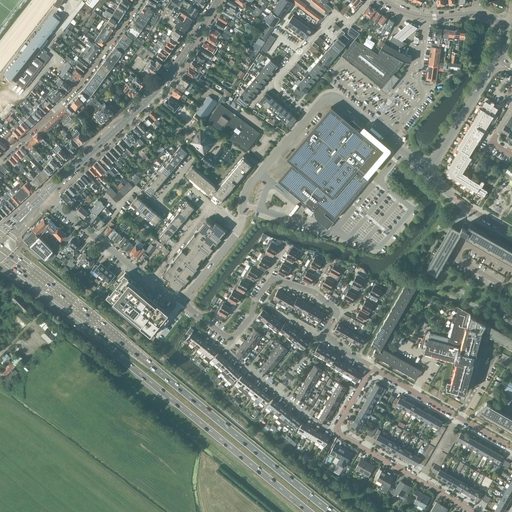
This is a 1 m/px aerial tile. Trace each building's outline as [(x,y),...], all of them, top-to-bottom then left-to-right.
[(86,3),(92,8),(99,0),(87,0),(86,2),(86,3)] [(190,25),(193,20),(178,10),(180,7),(182,3),(184,0),(170,0),(167,6),(164,11),(163,11),(161,13),(162,14),(160,17),(175,26),(184,33),(187,28),(188,29),(190,25)] [(189,3),(190,1),(188,0),(184,0),(182,3),(180,7),(185,11),(185,10),(195,16),(200,10),(189,3)] [(204,5),(196,0),(194,4),(202,9),(204,5)] [(243,9),(244,6),(243,6),(238,2),(238,3),(232,0),(229,0),(228,4),(232,6),(235,8),(237,5),(239,7),(239,8),(242,9),(243,9)] [(235,0),(236,0),(238,2),(243,6),(244,6),(247,8),(251,12),(253,13),(254,11),(253,10),(249,6),(247,5),(245,4),(247,1),(245,0),(235,0)] [(287,0),(281,0),(280,2),(289,8),(292,3),(287,0)] [(361,0),(352,0),(352,1),(351,3),(353,5),(352,7),(356,10),(363,1),(361,0)] [(83,1),(68,20),(71,22),(73,19),(77,14),(85,3),(83,1)] [(111,1),(110,3),(114,5),(125,13),(128,8),(120,3),(118,6),(111,1)] [(146,4),(155,10),(160,14),(161,12),(156,9),(157,7),(148,1),(147,3),(146,4)] [(280,2),(277,7),(286,12),(289,8),(280,2)] [(146,4),(144,8),(153,14),(154,12),(159,16),(160,14),(155,10),(146,4)] [(225,9),(240,18),(241,17),(241,16),(239,15),(241,13),(236,10),(227,4),(225,9)] [(125,13),(114,5),(113,7),(116,9),(114,12),(122,17),(125,13)] [(373,8),(372,8),(371,7),(371,6),(370,6),(369,5),(362,15),(364,17),(369,20),(374,14),(376,11),(376,10),(376,9),(374,8),(373,9),(373,8)] [(343,15),(350,8),(347,6),(341,13),(343,15)] [(254,11),(253,13),(258,17),(262,11),(257,7),(254,11)] [(277,7),(274,11),(283,17),(286,12),(277,7)] [(153,14),(144,8),(142,11),(150,17),(151,16),(155,19),(156,17),(153,14)] [(239,19),(240,18),(225,9),(222,13),(227,16),(227,17),(231,20),(232,20),(234,16),(235,17),(239,19)] [(106,10),(105,13),(111,17),(119,22),(122,17),(114,12),(113,14),(106,10)] [(142,11),(140,15),(148,21),(149,19),(152,21),(151,23),(154,25),(156,22),(153,20),(150,17),(142,11)] [(268,16),(277,22),(280,18),(275,14),(271,12),(268,16)] [(374,16),(368,24),(373,27),(382,15),(378,12),(374,17),(374,16)] [(110,19),(108,21),(108,22),(115,26),(116,26),(117,26),(118,24),(118,23),(119,22),(111,17),(105,13),(103,15),(110,19)] [(5,76),(7,77),(6,78),(7,79),(11,82),(13,79),(26,89),(50,57),(46,54),(47,52),(42,48),(48,40),(47,38),(62,19),(61,18),(57,15),(55,14),(54,15),(53,15),(5,76)] [(229,22),(231,20),(221,14),(218,19),(233,28),(234,26),(229,22)] [(289,21),(286,25),(291,28),(298,17),(294,14),(289,21)] [(137,19),(145,25),(148,28),(150,26),(146,24),(148,22),(139,15),(139,16),(138,15),(137,17),(137,18),(137,19)] [(266,15),(263,20),(273,27),(274,27),(277,22),(268,16),(266,15)] [(385,16),(383,15),(378,21),(373,27),(376,29),(380,23),(383,25),(388,19),(387,18),(387,17),(386,16),(385,16)] [(298,17),(291,28),(295,30),(302,20),(300,19),(298,17)] [(108,21),(103,18),(101,19),(105,22),(103,25),(112,31),(113,31),(113,30),(114,29),(114,28),(115,27),(108,22),(108,21)] [(137,19),(134,22),(143,29),(144,27),(147,29),(148,28),(145,25),(137,19)] [(390,19),(387,24),(386,24),(381,33),(384,35),(386,31),(389,32),(390,30),(395,22),(394,22),(394,21),(392,20),(390,19)] [(215,25),(214,27),(226,33),(231,37),(232,34),(227,30),(229,27),(226,25),(218,20),(216,21),(215,22),(216,23),(215,25)] [(302,20),(295,30),(299,33),(306,22),(302,20)] [(132,25),(132,26),(143,35),(145,33),(141,31),(143,29),(134,22),(133,23),(132,25)] [(306,22),(299,33),(303,36),(310,25),(306,22)] [(103,25),(100,23),(99,25),(101,27),(103,28),(102,31),(109,36),(109,35),(110,35),(111,34),(111,33),(112,31),(103,25)] [(310,25),(303,36),(307,38),(307,39),(308,37),(314,28),(310,25)] [(86,34),(89,30),(84,26),(81,30),(86,34)] [(129,30),(138,36),(139,34),(142,36),(143,35),(132,26),(129,30)] [(175,26),(172,31),(180,37),(181,35),(182,36),(184,33),(175,26)] [(172,31),(170,29),(165,27),(164,28),(168,31),(166,34),(169,35),(179,42),(180,39),(180,38),(180,37),(172,31)] [(211,30),(210,32),(210,33),(217,37),(218,38),(219,39),(219,38),(220,38),(221,36),(221,35),(221,34),(226,37),(227,37),(230,39),(231,37),(226,33),(214,27),(213,29),(212,29),(212,30),(211,30)] [(348,34),(355,39),(360,33),(356,30),(351,27),(348,30),(348,34)] [(441,48),(443,38),(441,38),(442,30),(439,29),(437,28),(437,29),(436,29),(435,33),(434,34),(434,35),(435,36),(435,37),(438,38),(438,39),(437,47),(441,48)] [(138,36),(129,30),(127,33),(138,42),(140,40),(136,38),(138,36)] [(345,33),(342,30),(337,36),(345,43),(349,39),(344,34),(345,33)] [(100,33),(96,31),(94,33),(96,34),(105,40),(106,41),(106,40),(107,39),(108,38),(108,37),(109,36),(102,31),(100,33)] [(393,36),(392,35),(392,36),(387,44),(384,43),(378,54),(355,40),(342,56),(383,89),(389,81),(392,83),(401,72),(398,70),(404,61),(411,62),(411,56),(410,56),(412,52),(408,50),(404,56),(401,54),(410,39),(395,31),(393,36)] [(167,38),(166,40),(175,46),(177,44),(178,42),(168,36),(163,32),(162,34),(167,38)] [(106,41),(105,40),(96,34),(94,37),(89,33),(87,35),(92,39),(95,41),(102,46),(104,44),(104,43),(105,42),(105,41),(106,41)] [(132,41),(138,46),(139,47),(141,45),(139,44),(133,39),(125,33),(122,38),(130,44),(132,41)] [(217,47),(221,41),(209,35),(208,37),(207,37),(206,37),(206,38),(206,39),(206,40),(211,43),(217,47)] [(367,38),(363,44),(371,49),(375,43),(370,39),(372,36),(369,35),(367,38)] [(346,44),(345,43),(337,36),(333,41),(342,49),(346,44)] [(87,40),(85,42),(89,44),(91,46),(99,52),(102,47),(94,42),(88,38),(87,40)] [(122,38),(119,42),(127,48),(130,44),(122,38)] [(166,40),(163,38),(162,40),(159,38),(159,39),(158,40),(163,43),(172,50),(173,49),(174,48),(175,46),(166,40)] [(259,38),(256,43),(262,46),(265,42),(259,38)] [(205,41),(202,46),(214,54),(218,48),(211,44),(211,45),(210,44),(211,43),(206,40),(205,41)] [(156,44),(160,47),(169,53),(170,53),(171,52),(171,51),(172,50),(163,43),(159,41),(156,44)] [(342,49),(333,41),(329,45),(331,47),(338,52),(339,53),(342,49)] [(116,46),(123,52),(127,48),(119,42),(116,46)] [(253,42),(251,45),(256,47),(256,48),(260,50),(261,47),(258,45),(256,43),(255,43),(253,42)] [(154,45),(159,49),(158,51),(167,58),(169,56),(169,55),(169,53),(160,47),(156,44),(155,43),(154,45)] [(86,48),(88,50),(96,55),(99,52),(89,44),(87,46),(88,46),(86,48)] [(148,49),(142,45),(136,54),(144,60),(148,54),(152,58),(155,55),(150,51),(148,49)] [(308,50),(311,52),(313,53),(316,49),(312,45),(308,50)] [(112,50),(120,57),(123,52),(116,46),(112,50)] [(150,51),(155,55),(164,61),(165,60),(166,60),(167,58),(158,51),(154,48),(152,50),(149,47),(148,49),(150,51)] [(215,55),(202,47),(199,52),(208,57),(212,60),(214,57),(215,55)] [(338,52),(331,47),(327,51),(335,57),(339,53),(338,52)] [(439,66),(441,48),(437,47),(431,47),(427,80),(436,81),(439,66)] [(96,55),(88,50),(87,52),(83,50),(82,51),(83,52),(93,59),(96,55)] [(120,57),(112,50),(109,55),(117,61),(120,57)] [(335,57),(327,51),(323,55),(331,62),(335,57)] [(90,64),(93,59),(83,52),(81,54),(84,56),(82,58),(90,64)] [(194,60),(203,65),(205,62),(209,64),(211,61),(198,53),(196,56),(196,57),(195,57),(194,58),(194,59),(194,60)] [(109,55),(106,59),(114,65),(117,61),(109,55)] [(327,66),(331,62),(323,55),(320,59),(327,66)] [(89,65),(79,57),(75,60),(86,69),(89,65)] [(154,61),(151,59),(151,60),(148,58),(146,61),(148,63),(145,67),(149,70),(148,72),(153,75),(155,73),(157,72),(158,71),(158,69),(157,69),(161,63),(156,59),(154,61)] [(106,59),(103,63),(111,70),(114,65),(106,59)] [(327,66),(320,59),(316,64),(324,70),(327,66)] [(86,69),(75,60),(73,64),(76,66),(75,67),(83,73),(86,69)] [(278,66),(271,60),(267,64),(275,70),(278,66)] [(190,66),(199,72),(202,74),(205,76),(206,75),(201,71),(202,71),(201,70),(203,67),(193,61),(192,61),(191,63),(191,64),(190,66)] [(450,65),(450,69),(451,69),(451,70),(451,71),(451,72),(452,73),(453,74),(454,74),(455,74),(456,74),(457,74),(458,73),(459,72),(459,71),(459,70),(460,70),(461,64),(456,64),(456,63),(451,62),(451,64),(450,64),(450,65)] [(103,63),(100,67),(107,74),(111,70),(103,63)] [(249,67),(245,64),(241,71),(245,73),(249,67)] [(275,70),(267,64),(263,68),(271,75),(275,70)] [(324,70),(316,64),(312,68),(320,75),(324,70)] [(100,67),(96,72),(104,79),(107,74),(100,67)] [(187,69),(186,71),(186,72),(209,87),(211,83),(206,81),(205,81),(200,78),(199,78),(201,75),(197,73),(197,72),(189,67),(189,68),(188,69),(187,69)] [(271,75),(263,68),(260,73),(267,79),(271,75)] [(320,75),(312,68),(309,73),(316,79),(320,75)] [(71,75),(77,79),(77,80),(82,75),(75,70),(73,72),(71,74),(71,75)] [(67,71),(61,78),(71,87),(77,79),(71,75),(71,74),(70,73),(67,71)] [(96,72),(93,77),(100,83),(104,79),(96,72)] [(267,79),(260,73),(256,77),(264,84),(267,79)] [(316,79),(309,73),(305,77),(313,83),(316,79)] [(129,77),(141,87),(142,87),(141,87),(142,86),(143,86),(145,84),(144,83),(145,83),(136,76),(135,78),(131,75),(129,77)] [(90,81),(97,88),(100,83),(93,77),(90,81)] [(264,84),(256,77),(252,82),(260,88),(264,84)] [(313,83),(305,77),(301,81),(309,88),(313,83)] [(455,77),(448,87),(449,88),(450,89),(455,81),(457,79),(455,77)] [(61,78),(58,82),(68,91),(71,87),(61,78)] [(189,86),(191,83),(183,78),(181,78),(180,80),(181,81),(179,83),(193,92),(194,90),(189,86)] [(131,79),(127,84),(137,92),(138,92),(140,90),(139,89),(141,88),(131,79)] [(97,88),(90,81),(86,86),(93,93),(97,88)] [(309,88),(301,81),(298,86),(305,92),(309,88)] [(61,85),(58,82),(56,84),(59,87),(58,89),(65,94),(68,91),(61,85)] [(260,88),(252,82),(248,86),(256,92),(260,88)] [(137,92),(127,84),(126,83),(122,89),(131,96),(132,94),(134,96),(135,95),(136,94),(137,93),(137,92)] [(192,93),(193,92),(179,83),(178,84),(177,84),(176,86),(176,87),(176,88),(184,93),(187,90),(192,93)] [(256,92),(248,86),(245,90),(252,97),(256,92)] [(305,92),(298,86),(294,90),(301,97),(305,92)] [(81,91),(88,98),(93,94),(86,87),(85,87),(81,91)] [(51,89),(52,90),(61,98),(65,94),(58,89),(56,91),(53,88),(53,89),(52,88),(51,89)] [(180,96),(185,100),(187,97),(175,88),(171,95),(178,100),(180,96)] [(48,94),(57,102),(61,98),(52,90),(51,91),(48,94)] [(252,97),(245,90),(241,95),(249,101),(252,97)] [(81,91),(77,95),(84,102),(88,98),(81,91)] [(270,96),(266,93),(258,102),(262,106),(264,104),(270,96)] [(41,96),(45,100),(52,106),(56,103),(49,96),(47,97),(43,94),(41,96)] [(77,95),(73,99),(80,106),(84,102),(77,95)] [(249,101),(241,95),(237,99),(236,98),(234,100),(239,105),(241,106),(243,104),(245,106),(249,101)] [(196,112),(205,119),(217,102),(208,96),(196,112)] [(275,100),(270,96),(264,104),(268,108),(275,100)] [(37,99),(41,103),(48,110),(52,106),(45,100),(43,101),(39,97),(37,99)] [(169,99),(166,102),(176,111),(181,105),(172,97),(170,99),(169,99)] [(450,169),(449,170),(447,169),(446,169),(445,169),(443,173),(452,178),(450,181),(453,183),(455,180),(467,188),(465,190),(468,192),(470,190),(482,197),(480,199),(482,200),(483,198),(488,191),(482,187),(484,183),(485,183),(485,182),(484,182),(483,181),(482,181),(481,181),(480,184),(468,177),(470,174),(465,171),(473,158),(469,156),(471,154),(472,154),(481,139),(480,138),(484,131),(488,134),(489,132),(486,130),(494,119),(496,120),(498,117),(496,116),(501,107),(497,104),(496,104),(496,105),(495,107),(493,106),(494,104),(495,103),(494,103),(494,102),(493,102),(493,101),(492,101),(492,102),(491,102),(490,104),(489,103),(490,101),(490,100),(490,99),(486,97),(480,106),(478,105),(476,108),(478,109),(471,121),(469,119),(467,121),(470,123),(469,125),(466,123),(465,125),(468,127),(461,138),(458,137),(456,140),(459,141),(454,149),(457,151),(447,166),(447,167),(448,167),(450,169)] [(73,99),(69,103),(76,110),(80,106),(73,99)] [(105,121),(106,120),(108,118),(100,109),(99,109),(99,108),(96,104),(92,100),(89,103),(90,104),(87,107),(90,109),(89,110),(92,108),(93,107),(94,109),(97,112),(94,115),(97,117),(95,119),(98,122),(100,121),(102,123),(104,123),(105,121)] [(279,104),(275,100),(268,108),(273,111),(279,104)] [(37,107),(38,108),(44,114),(48,110),(41,103),(39,105),(35,101),(33,103),(37,107)] [(99,109),(100,109),(108,118),(110,116),(111,116),(113,114),(113,113),(111,110),(113,109),(110,105),(108,107),(106,104),(103,107),(99,102),(98,102),(96,104),(99,108),(99,109)] [(76,110),(69,103),(65,107),(72,114),(76,110)] [(283,108),(279,104),(273,111),(277,115),(283,108)] [(30,107),(33,110),(41,117),(44,114),(38,108),(36,110),(31,105),(30,107)] [(207,121),(246,150),(259,133),(235,116),(236,114),(233,113),(233,114),(220,105),(207,121)] [(283,176),(278,181),(283,185),(285,187),(285,186),(291,192),(293,193),(295,195),(294,195),(296,196),(297,196),(304,202),(306,204),(306,205),(307,205),(308,206),(313,210),(314,209),(315,207),(318,204),(324,209),(324,210),(328,213),(330,215),(335,219),(339,214),(341,212),(345,207),(343,205),(367,177),(366,176),(372,169),(372,170),(373,170),(374,170),(375,170),(375,169),(375,168),(376,168),(376,167),(375,167),(375,166),(387,152),(387,151),(387,150),(387,149),(387,148),(386,148),(352,119),(350,123),(347,121),(338,113),(336,111),(331,107),(327,112),(325,114),(312,129),(311,131),(303,141),(302,140),(301,142),(293,152),(291,150),(290,152),(285,157),(287,159),(293,164),(291,166),(284,174),(282,176),(283,176)] [(64,108),(42,128),(46,133),(57,123),(58,123),(69,113),(64,108)] [(288,111),(283,108),(277,115),(281,119),(288,111)] [(41,117),(33,110),(29,113),(31,115),(37,121),(41,117)] [(156,119),(159,116),(153,110),(149,114),(155,120),(154,121),(155,122),(158,126),(161,123),(156,119)] [(292,115),(288,111),(281,119),(286,123),(292,115)] [(26,114),(27,114),(26,113),(24,115),(34,124),(37,121),(31,115),(29,117),(26,114)] [(27,118),(24,115),(21,118),(24,121),(30,127),(34,124),(27,118)] [(142,121),(146,124),(148,126),(154,121),(153,120),(148,115),(142,121)] [(297,119),(292,115),(286,123),(290,126),(297,119)] [(11,116),(8,120),(10,122),(12,120),(15,123),(15,124),(17,125),(15,127),(16,129),(22,135),(26,132),(20,125),(11,116)] [(23,122),(20,125),(26,132),(29,128),(23,122)] [(140,123),(137,126),(146,136),(148,135),(145,132),(147,130),(140,123)] [(146,136),(137,126),(133,129),(140,137),(142,135),(146,139),(147,138),(146,136)] [(509,131),(510,130),(505,127),(505,126),(501,132),(508,135),(510,131),(509,131)] [(12,132),(18,138),(22,135),(16,129),(15,127),(11,131),(12,132)] [(42,128),(38,132),(42,137),(46,133),(42,128)] [(78,130),(73,135),(75,137),(73,139),(79,146),(82,143),(83,143),(86,140),(89,137),(83,131),(80,133),(78,130)] [(201,130),(190,143),(201,151),(204,154),(212,146),(211,145),(214,142),(211,139),(213,137),(213,135),(211,134),(212,134),(212,133),(209,131),(209,132),(207,131),(206,131),(204,133),(201,130)] [(4,137),(12,145),(16,140),(15,138),(16,137),(13,134),(10,131),(4,137)] [(138,139),(131,131),(128,134),(126,135),(126,136),(123,138),(130,146),(136,141),(141,145),(144,143),(139,138),(138,139)] [(38,132),(33,137),(38,141),(39,142),(41,140),(42,141),(45,145),(47,143),(42,137),(38,132)] [(75,149),(78,147),(70,139),(71,138),(67,134),(63,137),(67,141),(69,143),(66,146),(73,153),(76,150),(75,149)] [(38,141),(33,137),(28,141),(32,146),(38,141)] [(117,144),(125,153),(128,151),(128,152),(131,149),(122,140),(117,144)] [(23,146),(36,159),(40,155),(28,142),(23,146)] [(114,149),(117,153),(121,157),(122,157),(124,157),(124,156),(126,158),(127,156),(118,146),(117,144),(116,144),(115,144),(114,146),(113,148),(114,149)] [(54,149),(64,160),(65,159),(66,159),(68,158),(68,157),(61,149),(62,149),(58,145),(55,147),(54,149)] [(188,152),(181,146),(176,151),(184,157),(188,152)] [(23,147),(19,150),(24,155),(28,152),(23,147)] [(118,162),(121,166),(123,164),(120,160),(122,159),(112,148),(108,152),(118,162)] [(64,160),(54,149),(52,150),(56,154),(54,156),(61,163),(63,162),(63,161),(64,160)] [(202,160),(200,163),(203,165),(208,169),(210,166),(213,168),(217,163),(214,161),(215,159),(217,160),(224,152),(220,149),(212,160),(212,159),(206,155),(205,155),(202,160)] [(19,150),(15,153),(20,159),(24,155),(19,150)] [(184,157),(176,151),(172,156),(180,162),(184,157)] [(121,166),(118,162),(108,152),(105,155),(114,166),(116,164),(119,167),(121,166)] [(15,153),(12,157),(17,162),(20,159),(15,153)] [(180,162),(172,156),(170,154),(166,159),(176,167),(180,162)] [(52,156),(47,161),(54,169),(57,167),(58,167),(60,166),(59,166),(60,165),(60,164),(52,156)] [(104,156),(100,159),(107,167),(109,168),(110,170),(114,167),(111,164),(104,156)] [(17,162),(12,157),(8,160),(13,165),(17,162)] [(147,157),(142,161),(146,165),(151,161),(147,157)] [(251,165),(244,158),(218,189),(192,167),(186,174),(219,203),(251,165)] [(107,174),(109,172),(113,176),(115,175),(113,173),(109,168),(107,167),(100,159),(97,162),(107,174)] [(176,167),(166,159),(162,164),(171,171),(176,167)] [(54,169),(47,161),(44,163),(46,166),(44,168),(50,174),(50,173),(51,173),(53,172),(53,171),(54,169)] [(94,168),(101,176),(105,173),(96,163),(92,166),(94,168)] [(158,168),(167,176),(171,171),(162,164),(158,168)] [(88,170),(95,177),(97,179),(99,178),(102,181),(104,180),(98,174),(92,167),(88,170)] [(156,175),(163,181),(167,176),(158,168),(154,173),(156,175)] [(44,169),(40,172),(46,179),(49,176),(49,175),(44,169)] [(97,189),(99,187),(96,183),(93,180),(95,178),(88,170),(84,174),(91,182),(92,182),(97,188),(97,189)] [(42,182),(46,179),(40,172),(36,176),(42,182)] [(83,175),(79,178),(87,187),(90,185),(91,187),(94,191),(97,188),(92,182),(91,183),(83,175)] [(163,181),(156,175),(152,179),(159,186),(163,181)] [(42,182),(36,176),(33,179),(39,186),(42,182)] [(79,178),(75,182),(84,191),(90,197),(91,196),(85,189),(87,187),(79,178)] [(155,191),(159,186),(152,179),(150,178),(146,183),(155,191)] [(39,186),(33,179),(29,183),(35,189),(39,186)] [(35,189),(29,183),(28,182),(25,184),(21,181),(20,183),(30,194),(35,189)] [(75,182),(72,185),(78,192),(80,190),(82,193),(84,191),(75,182)] [(25,198),(29,194),(23,187),(20,183),(17,186),(16,187),(25,198)] [(155,191),(146,183),(142,188),(151,196),(155,191)] [(76,194),(78,192),(72,185),(67,189),(75,197),(75,196),(78,200),(80,199),(77,195),(76,194)] [(12,191),(15,194),(22,201),(25,198),(16,187),(12,191)] [(397,187),(394,190),(401,196),(404,193),(397,187)] [(63,193),(71,201),(74,202),(77,200),(68,191),(67,189),(63,193)] [(15,194),(12,191),(11,190),(7,193),(8,194),(11,197),(18,205),(22,201),(15,194)] [(7,201),(14,208),(18,205),(11,197),(8,194),(7,193),(3,197),(4,198),(7,201)] [(74,202),(71,201),(63,193),(62,194),(61,194),(59,195),(59,196),(59,197),(63,201),(67,205),(75,211),(76,211),(79,207),(75,203),(74,202)] [(142,201),(137,197),(131,204),(136,208),(142,201)] [(4,198),(0,201),(10,212),(14,208),(7,201),(4,198)] [(87,211),(81,206),(77,212),(84,218),(90,223),(101,210),(105,206),(102,204),(103,203),(99,200),(98,199),(94,203),(96,205),(91,209),(90,208),(87,211)] [(190,213),(195,208),(185,200),(181,205),(190,213)] [(0,204),(2,206),(0,207),(0,208),(6,215),(10,212),(0,201),(0,204)] [(147,205),(142,201),(136,208),(141,212),(147,205)] [(321,224),(327,229),(335,219),(330,215),(328,213),(318,204),(314,209),(314,211),(314,214),(315,216),(316,219),(318,222),(321,224)] [(152,209),(147,205),(141,212),(146,216),(152,209)] [(190,213),(181,205),(177,210),(186,218),(190,213)] [(157,213),(152,209),(146,216),(150,221),(157,213)] [(186,218),(177,210),(173,214),(182,223),(186,218)] [(103,217),(99,213),(91,223),(95,227),(101,219),(103,217)] [(162,217),(157,213),(150,221),(155,225),(162,217)] [(182,223),(173,214),(169,219),(178,227),(182,223)] [(32,230),(33,230),(31,231),(38,238),(39,237),(48,229),(52,234),(52,233),(60,242),(66,236),(66,235),(66,234),(65,233),(64,233),(61,230),(61,229),(60,228),(59,228),(58,227),(57,228),(57,227),(52,221),(54,219),(52,217),(50,219),(49,218),(49,219),(47,217),(45,219),(46,219),(45,220),(44,218),(44,219),(43,219),(41,220),(41,221),(39,223),(38,223),(37,224),(37,225),(35,227),(34,227),(33,228),(33,229),(32,230)] [(226,231),(208,217),(161,278),(178,291),(226,231)] [(95,227),(99,230),(105,222),(101,219),(95,227)] [(121,235),(122,233),(131,221),(129,219),(121,229),(121,228),(118,231),(119,232),(118,233),(113,240),(115,241),(115,242),(116,242),(117,242),(118,243),(123,236),(121,235)] [(178,227),(169,219),(165,224),(174,232),(178,227)] [(114,224),(111,222),(108,226),(109,226),(104,232),(106,234),(108,236),(108,235),(108,236),(114,229),(112,228),(114,224)] [(463,227),(462,227),(460,230),(454,227),(451,226),(446,235),(443,240),(426,270),(427,270),(428,271),(430,272),(437,276),(457,240),(458,241),(461,235),(460,235),(461,234),(467,237),(466,239),(471,242),(472,240),(473,241),(474,241),(473,242),(478,245),(479,244),(481,245),(480,246),(485,249),(486,248),(488,249),(487,250),(492,253),(493,252),(495,253),(494,254),(499,257),(500,256),(502,257),(501,258),(506,261),(507,260),(509,261),(508,262),(511,264),(511,249),(498,241),(497,240),(486,234),(483,233),(469,225),(465,223),(463,227)] [(174,232),(165,224),(161,229),(170,237),(174,232)] [(113,240),(118,233),(117,232),(118,230),(116,229),(115,230),(114,230),(109,236),(110,237),(110,238),(111,238),(112,238),(113,240)] [(170,237),(161,229),(156,234),(166,242),(170,237)] [(39,237),(38,238),(31,231),(31,232),(30,231),(28,233),(23,238),(47,259),(53,252),(52,251),(53,251),(39,237),(39,238),(39,237)] [(129,240),(125,237),(119,244),(123,247),(129,240)] [(136,245),(136,244),(138,243),(139,241),(137,239),(133,244),(129,240),(123,247),(130,253),(136,245)] [(166,255),(170,251),(155,239),(147,250),(139,260),(143,263),(156,247),(166,255)] [(71,240),(63,250),(65,252),(68,248),(70,250),(75,243),(75,242),(73,240),(72,241),(71,240)] [(271,243),(268,248),(276,252),(278,247),(276,246),(278,244),(272,240),(271,243)] [(75,243),(70,250),(73,252),(70,255),(71,257),(79,247),(79,246),(79,245),(77,243),(76,244),(75,243)] [(139,260),(147,250),(144,248),(142,247),(141,248),(136,244),(136,245),(130,253),(139,260)] [(291,249),(288,254),(296,258),(298,253),(299,254),(301,250),(293,246),(291,249)] [(273,257),(276,252),(268,248),(265,252),(266,252),(264,255),(270,258),(271,255),(273,257)] [(81,259),(85,263),(90,255),(86,252),(81,259)] [(260,262),(268,266),(269,267),(271,264),(270,263),(270,262),(268,260),(270,258),(264,255),(262,253),(258,261),(260,262)] [(314,253),(310,260),(320,266),(323,261),(322,261),(324,258),(314,253)] [(293,263),(296,258),(288,254),(285,258),(288,260),(286,262),(292,265),(293,263)] [(90,255),(85,263),(89,266),(95,259),(90,255)] [(68,268),(75,259),(72,258),(71,259),(66,265),(68,268)] [(77,261),(75,259),(68,268),(70,269),(74,264),(75,265),(77,261)] [(310,260),(306,267),(308,268),(314,272),(315,269),(317,270),(318,269),(320,270),(321,267),(320,266),(310,260)] [(260,262),(257,268),(260,270),(261,268),(265,271),(268,266),(260,262)] [(288,272),(290,268),(292,269),(294,266),(292,265),(286,262),(285,264),(283,263),(280,268),(288,272)] [(100,275),(105,267),(101,264),(98,267),(95,265),(91,270),(94,272),(95,271),(100,275)] [(334,264),(332,268),(342,274),(344,269),(334,264)] [(104,278),(110,271),(110,270),(108,269),(105,267),(100,275),(104,278)] [(257,276),(260,271),(259,271),(260,270),(257,268),(256,269),(252,267),(249,271),(257,276)] [(288,272),(280,268),(277,272),(278,273),(277,276),(284,278),(285,277),(286,278),(289,273),(288,272)] [(302,274),(313,281),(315,278),(314,277),(315,275),(313,274),(314,272),(308,268),(307,271),(305,270),(302,274)] [(342,274),(332,268),(330,268),(329,271),(330,272),(329,273),(331,274),(330,277),(338,281),(342,274)] [(108,284),(110,286),(114,281),(112,279),(115,275),(110,271),(104,278),(109,282),(108,284)] [(249,271),(245,278),(251,282),(253,283),(254,280),(255,279),(256,279),(258,276),(257,276),(249,271)] [(353,281),(361,285),(362,286),(364,283),(363,282),(365,278),(358,274),(358,273),(353,281)] [(110,293),(106,297),(113,302),(114,301),(142,324),(141,325),(142,326),(146,330),(149,332),(151,334),(154,336),(156,333),(154,331),(161,323),(163,319),(169,313),(169,312),(166,310),(162,306),(164,304),(163,305),(162,304),(163,303),(161,301),(160,301),(130,276),(129,278),(125,274),(122,278),(122,279),(110,293)] [(313,281),(302,274),(298,282),(304,284),(305,282),(309,284),(310,283),(312,284),(313,281)] [(240,279),(237,283),(248,289),(250,286),(248,285),(251,282),(245,278),(243,277),(242,280),(240,279)] [(338,281),(330,277),(329,279),(326,278),(324,282),(324,283),(333,288),(338,281)] [(359,290),(361,285),(353,281),(351,285),(350,288),(355,291),(356,289),(359,290)] [(333,288),(324,283),(324,282),(322,282),(321,285),(322,286),(321,287),(331,293),(333,288)] [(420,374),(422,371),(382,348),(416,287),(412,285),(413,284),(412,284),(411,285),(407,282),(405,286),(403,289),(371,345),(376,348),(374,352),(378,355),(377,357),(416,379),(419,374),(420,374)] [(237,283),(234,289),(242,294),(242,292),(244,293),(247,289),(248,289),(237,283)] [(374,286),(371,291),(379,295),(381,291),(378,289),(374,286)] [(354,293),(355,291),(350,288),(348,290),(345,295),(353,299),(356,295),(354,293)] [(234,289),(230,295),(238,299),(242,294),(234,289)] [(278,290),(274,298),(278,301),(283,293),(278,290)] [(375,302),(379,295),(371,291),(368,295),(371,297),(369,299),(375,302)] [(284,294),(283,293),(278,301),(277,303),(281,305),(282,305),(287,296),(284,294)] [(288,293),(287,296),(282,305),(286,308),(287,306),(292,298),(293,299),(294,297),(292,295),(288,293)] [(16,295),(11,300),(18,306),(21,309),(25,313),(29,308),(25,305),(27,303),(26,302),(24,300),(23,302),(20,299),(22,297),(19,295),(17,296),(16,295)] [(228,300),(231,302),(233,303),(236,304),(238,299),(230,295),(228,300)] [(353,299),(345,295),(343,299),(351,304),(353,299)] [(292,308),(293,306),(296,301),(296,300),(297,298),(294,297),(293,299),(292,298),(287,306),(292,308)] [(298,297),(297,298),(296,300),(296,301),(293,306),(297,309),(302,301),(301,300),(301,299),(298,297)] [(363,305),(371,309),(373,305),(375,302),(369,299),(368,302),(366,300),(363,305)] [(223,300),(219,307),(228,312),(231,308),(224,304),(226,301),(223,300)] [(297,309),(302,311),(306,304),(303,302),(302,301),(297,309)] [(306,304),(302,311),(306,314),(310,306),(309,305),(306,304)] [(368,314),(371,309),(363,305),(360,310),(363,311),(361,313),(367,316),(368,314)] [(306,314),(310,316),(315,309),(312,307),(310,306),(306,314)] [(228,312),(219,307),(216,311),(212,309),(210,312),(221,321),(225,316),(225,317),(228,312)] [(511,337),(499,330),(497,329),(495,328),(496,327),(489,323),(489,322),(490,318),(482,316),(481,320),(458,307),(456,317),(453,316),(451,321),(454,322),(450,338),(425,332),(425,333),(425,336),(429,337),(425,349),(424,354),(430,355),(454,362),(455,362),(455,360),(457,361),(451,384),(447,383),(446,388),(447,389),(446,392),(455,394),(458,395),(459,391),(465,392),(466,391),(467,384),(469,376),(472,366),(473,362),(475,363),(477,355),(475,355),(476,353),(477,349),(479,340),(480,337),(481,334),(485,335),(486,335),(486,334),(490,335),(490,337),(495,338),(494,340),(495,339),(499,341),(499,342),(503,343),(503,345),(503,344),(508,346),(507,347),(508,347),(511,348),(511,349),(511,350),(511,349),(511,337)] [(261,321),(262,320),(267,313),(263,309),(260,314),(257,318),(261,321)] [(314,321),(315,319),(319,311),(318,310),(315,309),(310,316),(309,319),(314,321)] [(319,311),(315,319),(319,322),(321,318),(323,319),(325,314),(324,314),(320,312),(319,311)] [(367,316),(361,313),(359,312),(356,317),(358,318),(357,320),(363,323),(367,316)] [(12,321),(21,330),(29,321),(20,313),(12,321)] [(262,320),(266,323),(271,316),(267,313),(262,320)] [(269,327),(270,326),(275,319),(271,316),(266,323),(267,324),(266,325),(269,327)] [(270,326),(274,329),(279,322),(275,319),(270,326)] [(278,333),(280,331),(279,331),(283,325),(279,322),(274,329),(278,333)] [(289,325),(286,322),(285,323),(283,325),(279,331),(280,331),(283,334),(289,327),(290,328),(292,326),(290,324),(289,325)] [(334,331),(339,334),(344,324),(343,323),(342,325),(338,324),(334,331)] [(339,334),(343,336),(349,327),(344,324),(339,334)] [(283,334),(287,337),(293,330),(290,328),(289,327),(283,334)] [(343,336),(348,339),(352,331),(353,329),(349,327),(343,336)] [(41,336),(49,343),(55,337),(47,329),(41,336)] [(254,329),(252,332),(253,333),(252,334),(259,339),(262,335),(255,330),(254,329)] [(297,331),(294,329),(287,337),(291,340),(297,333),(298,334),(299,333),(300,332),(298,330),(297,331)] [(348,339),(352,341),(356,334),(352,331),(348,339)] [(0,345),(2,348),(9,341),(1,332),(0,332),(0,345)] [(192,332),(186,340),(190,343),(197,335),(196,334),(192,332)] [(298,334),(297,333),(291,340),(290,342),(294,345),(295,343),(301,336),(302,335),(299,333),(298,334)] [(359,335),(356,334),(352,341),(356,344),(362,334),(360,333),(359,335)] [(249,338),(256,343),(259,339),(252,334),(251,335),(249,338)] [(362,334),(356,344),(361,347),(365,339),(362,337),(364,335),(362,334)] [(201,338),(198,336),(197,335),(190,343),(194,346),(201,338)] [(301,336),(295,343),(299,346),(305,339),(306,340),(308,338),(306,337),(305,337),(302,335),(301,336)] [(201,338),(194,346),(198,350),(205,342),(204,341),(201,338)] [(246,341),(245,342),(252,347),(256,343),(249,338),(246,341)] [(246,341),(244,339),(243,341),(244,342),(241,345),(249,351),(252,347),(245,342),(246,341)] [(305,339),(299,346),(304,350),(309,343),(306,340),(305,339)] [(198,350),(202,353),(209,345),(206,342),(205,342),(198,350)] [(279,343),(275,347),(284,354),(287,350),(279,343)] [(319,346),(318,346),(314,353),(319,356),(323,348),(324,349),(325,347),(323,345),(323,346),(319,344),(319,346)] [(209,345),(202,353),(206,356),(213,348),(212,347),(209,345)] [(239,348),(240,349),(239,350),(246,355),(249,351),(241,345),(239,348)] [(284,354),(275,347),(274,348),(274,349),(276,350),(274,352),(281,358),(282,356),(283,357),(284,355),(284,354)] [(206,356),(204,358),(209,362),(217,351),(214,349),(213,348),(206,356)] [(319,356),(323,358),(327,351),(324,349),(323,348),(319,356)] [(236,354),(243,359),(246,355),(239,350),(236,354)] [(332,350),(331,352),(328,350),(327,351),(323,358),(327,361),(332,353),(333,354),(334,352),(332,350)] [(274,352),(271,356),(278,362),(281,358),(274,352)] [(222,356),(221,356),(219,353),(211,360),(215,364),(222,356)] [(327,361),(332,363),(335,358),(336,356),(333,354),(332,353),(327,361)] [(7,354),(0,360),(0,364),(2,366),(8,359),(9,360),(11,357),(7,354)] [(215,364),(219,367),(226,360),(223,357),(222,356),(215,364)] [(271,356),(268,360),(275,366),(278,362),(271,356)] [(338,360),(335,358),(332,363),(330,365),(335,368),(339,360),(338,360)] [(226,360),(219,367),(223,371),(230,363),(229,363),(226,360)] [(268,360),(264,364),(271,370),(275,366),(268,360)] [(335,368),(339,371),(344,363),(341,361),(339,360),(335,368)] [(223,371),(227,374),(234,367),(231,364),(230,363),(223,371)] [(348,365),(347,365),(344,363),(339,371),(344,373),(348,365)] [(271,370),(264,364),(261,368),(268,374),(271,370)] [(312,370),(319,374),(322,369),(314,365),(312,370)] [(353,368),(349,366),(348,365),(344,373),(343,375),(347,378),(353,368)] [(234,367),(227,374),(224,377),(228,380),(230,378),(237,371),(236,370),(234,367)] [(357,368),(356,370),(353,368),(347,378),(352,380),(357,370),(358,371),(359,370),(360,369),(357,368)] [(14,369),(4,379),(7,382),(17,372),(14,369)] [(309,374),(317,378),(319,374),(312,370),(309,374)] [(357,370),(352,380),(356,383),(362,373),(362,372),(359,370),(358,371),(357,370)] [(237,371),(230,378),(228,380),(232,384),(241,374),(238,371),(237,371)] [(314,383),(317,378),(309,374),(307,378),(314,383)] [(236,383),(240,386),(246,378),(245,378),(242,375),(236,383)] [(246,378),(240,386),(238,389),(242,392),(250,382),(247,379),(246,378)] [(307,378),(304,383),(312,387),(314,389),(317,384),(314,383),(307,378)] [(250,382),(242,392),(246,395),(248,393),(254,385),(253,384),(250,382)] [(304,383),(302,387),(309,392),(312,387),(304,383)] [(336,388),(344,392),(347,388),(339,383),(336,388)] [(376,383),(373,389),(380,393),(379,394),(383,395),(384,394),(380,392),(383,387),(376,383)] [(248,393),(252,396),(258,388),(255,386),(254,385),(248,393)] [(309,392),(302,387),(299,392),(307,396),(309,392)] [(262,391),(261,390),(258,388),(252,396),(256,399),(262,391)] [(341,397),(344,392),(336,388),(334,392),(341,397)] [(373,389),(370,394),(377,398),(376,399),(380,401),(381,399),(377,397),(379,394),(380,393),(373,389)] [(256,399),(260,402),(266,394),(263,392),(262,391),(256,399)] [(307,396),(299,392),(296,396),(304,401),(307,396)] [(331,397),(340,402),(342,399),(341,398),(341,397),(334,392),(331,397)] [(266,394),(260,402),(264,406),(271,398),(266,394)] [(370,394),(367,399),(374,403),(373,404),(377,406),(378,404),(374,402),(376,399),(377,398),(370,394)] [(340,402),(331,397),(329,401),(336,406),(337,404),(339,405),(340,402)] [(397,405),(400,407),(401,407),(405,400),(400,397),(399,399),(396,404),(395,404),(393,407),(395,408),(397,405)] [(267,407),(271,411),(277,403),(273,399),(267,407)] [(367,399),(364,404),(371,408),(370,409),(374,411),(375,409),(371,407),(373,404),(374,403),(367,399)] [(401,407),(400,407),(398,410),(400,411),(402,408),(405,410),(406,410),(410,403),(405,400),(401,407)] [(329,401),(326,406),(334,410),(336,406),(329,401)] [(491,404),(487,402),(476,411),(484,416),(511,431),(511,419),(489,406),(490,405),(491,404)] [(281,406),(280,405),(277,403),(271,411),(275,414),(281,406)] [(405,410),(404,413),(405,414),(407,411),(411,413),(412,413),(416,406),(410,403),(406,410),(405,410)] [(364,404),(361,410),(368,414),(367,415),(371,416),(372,415),(368,413),(370,409),(371,408),(364,404)] [(275,414),(279,417),(285,409),(282,407),(281,406),(275,414)] [(326,406),(324,410),(331,414),(334,410),(326,406)] [(413,414),(416,416),(417,416),(421,409),(416,406),(412,413),(411,413),(409,416),(411,417),(413,414)] [(289,412),(288,411),(285,409),(279,417),(283,420),(289,412)] [(418,417),(421,419),(422,419),(426,412),(421,409),(417,416),(416,416),(414,419),(416,420),(418,417)] [(324,410),(321,414),(329,419),(331,414),(324,410)] [(361,410),(358,415),(365,419),(364,420),(368,421),(369,420),(365,418),(367,415),(368,414),(361,410)] [(289,412),(283,420),(281,423),(285,426),(287,423),(293,415),(290,413),(289,412)] [(427,422),(431,415),(426,412),(422,419),(421,419),(419,422),(421,423),(423,420),(426,422),(427,422)] [(329,419),(321,414),(318,419),(326,424),(329,419)] [(297,419),(296,418),(293,415),(287,423),(291,427),(297,419)] [(358,415),(355,420),(362,424),(361,425),(365,427),(366,425),(362,423),(364,420),(365,419),(358,415)] [(427,422),(426,422),(425,425),(426,426),(428,423),(431,425),(432,425),(436,418),(431,415),(427,422)] [(432,425),(431,425),(430,428),(431,429),(433,426),(438,428),(438,427),(440,424),(442,421),(436,418),(432,425)] [(297,419),(291,427),(295,430),(301,422),(298,419),(297,419)] [(362,424),(355,420),(352,425),(359,429),(358,430),(362,432),(363,430),(359,428),(361,425),(362,424)] [(297,432),(302,434),(307,425),(306,425),(302,423),(297,432)] [(302,434),(307,437),(312,428),(308,426),(307,425),(302,434)] [(316,430),(315,430),(312,428),(307,437),(311,439),(316,430)] [(311,439),(315,442),(320,433),(317,431),(316,430),(311,439)] [(462,442),(466,435),(461,432),(459,435),(458,438),(456,441),(456,440),(454,442),(456,443),(458,440),(461,442),(462,442)] [(325,436),(324,435),(320,433),(315,442),(320,444),(325,436)] [(375,441),(380,444),(384,437),(385,438),(387,434),(385,433),(383,437),(379,434),(376,439),(375,441)] [(463,443),(467,445),(471,438),(466,435),(462,442),(461,442),(460,445),(461,446),(463,443)] [(325,436),(320,444),(318,447),(322,449),(323,448),(324,448),(324,447),(330,438),(326,436),(325,436)] [(384,437),(380,444),(385,447),(389,440),(390,441),(392,437),(390,436),(388,440),(385,438),(384,437)] [(469,446),(472,448),(473,448),(477,441),(471,438),(467,445),(465,448),(467,449),(469,446)] [(395,443),(395,444),(397,440),(395,439),(394,443),(390,441),(389,440),(385,447),(391,450),(395,443)] [(474,449),(477,451),(478,451),(482,444),(477,441),(473,448),(472,448),(470,451),(472,452),(474,449)] [(400,446),(401,447),(402,443),(401,442),(399,445),(395,444),(395,443),(391,450),(396,453),(400,446)] [(352,454),(335,444),(330,454),(340,459),(337,465),(344,468),(347,463),(352,454)] [(479,452),(482,454),(483,454),(487,447),(482,444),(478,451),(477,451),(475,454),(477,455),(479,452)] [(405,449),(406,450),(407,446),(406,445),(404,448),(401,447),(400,446),(396,453),(401,456),(405,449)] [(484,455),(487,457),(488,457),(492,450),(487,447),(483,454),(482,454),(481,457),(482,458),(484,455)] [(410,452),(411,453),(413,449),(411,448),(409,451),(406,450),(405,449),(401,456),(406,459),(410,452)] [(489,458),(493,460),(494,460),(498,453),(492,450),(488,457),(487,457),(486,460),(487,461),(489,458)] [(406,459),(411,462),(415,455),(416,455),(418,452),(416,451),(414,454),(411,453),(410,452),(406,459)] [(494,460),(493,460),(491,463),(493,464),(495,461),(499,463),(502,458),(503,456),(498,453),(494,460)] [(415,455),(411,462),(417,465),(418,462),(420,459),(421,457),(422,457),(423,455),(422,454),(420,457),(416,455),(415,455)] [(367,462),(361,459),(356,469),(368,477),(374,466),(367,462)] [(446,468),(444,472),(439,469),(440,467),(435,464),(434,464),(431,470),(438,473),(436,476),(441,479),(445,472),(446,473),(448,469),(446,468)] [(377,474),(374,479),(377,481),(382,483),(385,485),(382,491),(386,494),(394,480),(392,480),(394,477),(382,471),(380,469),(377,474)] [(451,475),(451,476),(453,472),(451,471),(449,474),(446,473),(445,472),(441,479),(446,482),(451,475)] [(456,478),(457,479),(458,475),(457,474),(455,477),(451,476),(451,475),(446,482),(452,485),(456,478)] [(461,481),(462,482),(463,478),(462,477),(460,480),(457,479),(456,478),(452,485),(457,488),(461,481)] [(467,484),(469,481),(467,480),(465,483),(462,482),(461,481),(457,488),(462,491),(466,484),(467,484)] [(398,493),(406,498),(412,488),(401,481),(396,490),(393,488),(391,492),(397,496),(398,493)] [(462,491),(467,494),(471,487),(472,487),(474,484),(472,483),(470,486),(467,484),(466,484),(462,491)] [(467,494),(473,497),(477,490),(479,487),(477,486),(476,489),(472,487),(471,487),(467,494)] [(506,490),(504,493),(504,494),(511,498),(511,496),(511,491),(507,489),(507,488),(504,486),(503,488),(506,490)] [(477,490),(473,497),(478,500),(479,498),(482,493),(483,493),(485,490),(483,489),(481,492),(477,490)] [(414,503),(424,508),(430,498),(416,490),(413,496),(417,499),(414,503)] [(503,495),(502,498),(501,499),(508,503),(511,498),(504,494),(504,493),(501,492),(500,493),(503,495)] [(500,500),(499,504),(498,505),(505,509),(508,503),(501,499),(502,498),(498,497),(497,498),(500,500)] [(430,511),(446,511),(448,509),(436,502),(430,511)] [(498,505),(499,504),(495,502),(494,504),(497,506),(495,510),(498,511),(503,511),(505,509),(498,505)]
